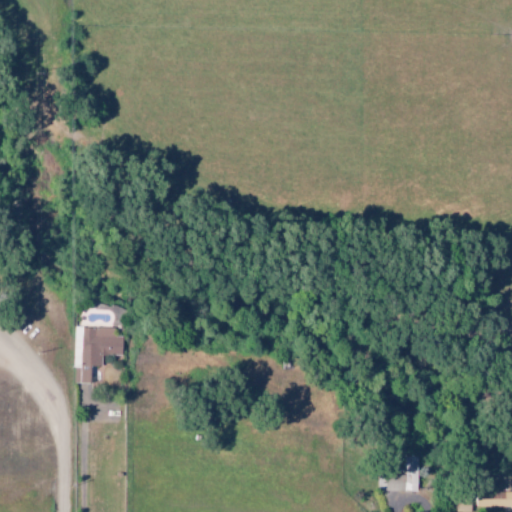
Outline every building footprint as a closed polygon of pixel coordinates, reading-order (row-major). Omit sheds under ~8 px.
[(3,291),(0,295),(0,310),(11,298),(3,291)] [(114,327),(73,327),(73,383),(91,384),(91,366),(101,366),(102,355),(122,355),(123,336),(114,336),(114,327)] [(417,491),(417,462),(404,462),(404,476),(385,476),(385,489),(402,488),(402,491),(417,491)] [(511,506),(511,491),(477,491),(477,506),(511,506)] [(456,511),(471,511),(471,501),(456,501),(456,511)]
